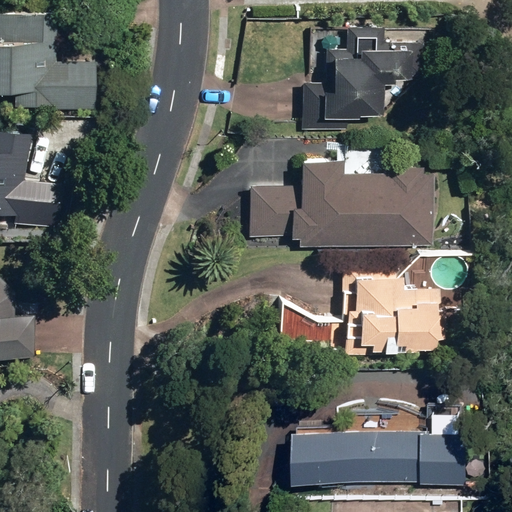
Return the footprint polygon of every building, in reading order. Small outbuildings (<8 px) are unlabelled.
[(56,105),(100,105),(101,59),(61,58),(62,8),(0,6),(0,84),(21,85),(21,100),(56,101),(56,105)] [(304,127),(350,129),(350,112),(367,112),(367,107),(390,108),(392,76),(403,77),(403,72),(426,73),(428,39),(389,38),(390,24),(354,22),(353,46),(332,44),(331,81),(307,80),(304,127)] [(17,220),(60,228),(68,182),(28,176),(36,130),(2,125),(0,136),(0,200),(4,201),(2,208),(18,211),(17,220)] [(305,242),(440,242),(440,171),(432,170),(432,165),(397,164),(397,171),(352,171),(352,156),(309,156),(309,183),(255,183),(254,233),(305,233),(305,242)] [(0,353),(38,354),(39,312),(17,311),(18,285),(0,271),(0,353)] [(329,346),(444,348),(444,332),(453,332),(453,303),(447,302),(446,285),(410,285),(410,272),(364,272),(363,289),(346,289),(345,319),(329,319),(329,346)] [(307,478),(477,479),(477,424),(307,422),(307,478)]
